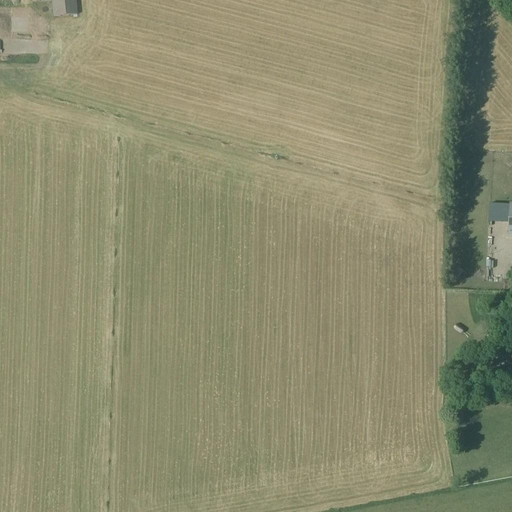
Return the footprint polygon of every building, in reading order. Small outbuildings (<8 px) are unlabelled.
[(50,0),(52,17),(77,15),(76,0),(50,0)] [(494,213),(493,226),(500,226),(501,213),(494,213)] [(511,380),(470,385),(470,393),(499,390),(500,393),(510,392),(510,389),(511,388),(511,380)] [(511,411),(492,414),(495,428),(511,425),(511,411)] [(453,424),(461,420),(458,414),(450,418),(453,424)]
